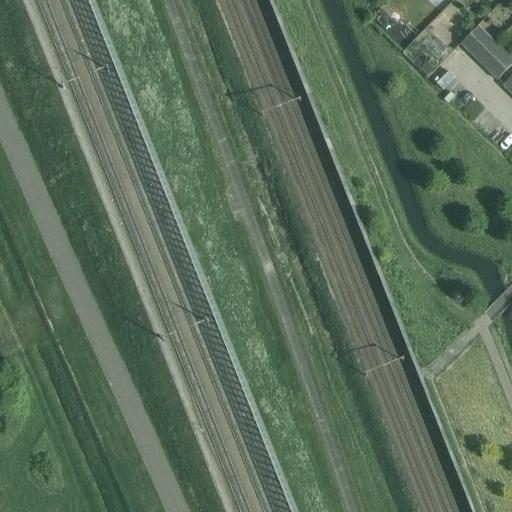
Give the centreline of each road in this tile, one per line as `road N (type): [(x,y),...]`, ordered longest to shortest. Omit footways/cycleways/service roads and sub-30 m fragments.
road 1 (track): [(481,325),(442,297),(396,237),(303,0)]
road 2 (track): [(87,511),(0,306)]
